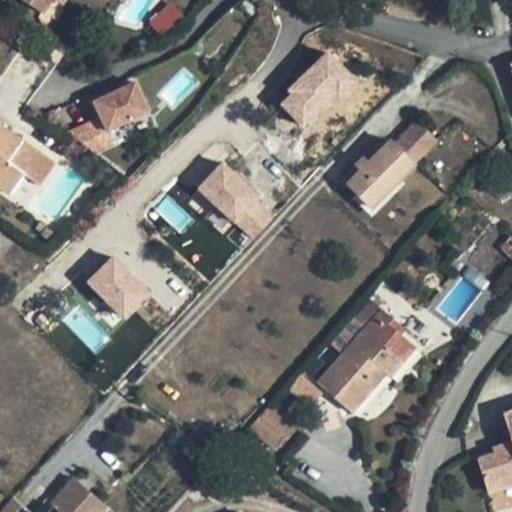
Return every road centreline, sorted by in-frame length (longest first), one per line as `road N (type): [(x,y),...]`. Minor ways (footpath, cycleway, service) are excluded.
road 1 (residential): [(306,0),(272,70),(40,291)]
road 2 (residential): [(511,317),(469,367),(425,458),(413,511)]
road 3 (residential): [(308,0),(447,43),(491,44)]
